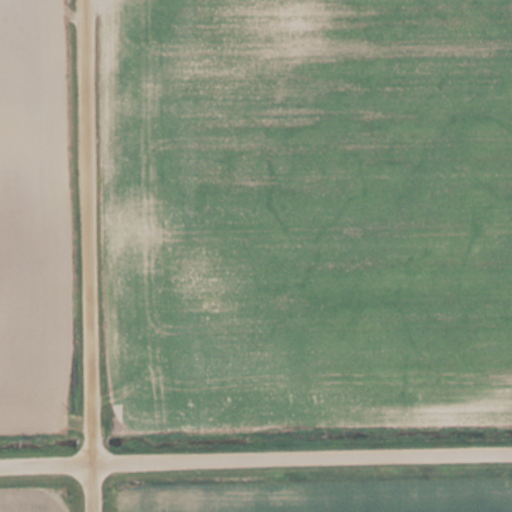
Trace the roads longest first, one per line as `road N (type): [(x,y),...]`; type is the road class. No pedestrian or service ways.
road 1 (residential): [(0,467),(511,456)]
road 2 (residential): [(88,511),(81,0)]
